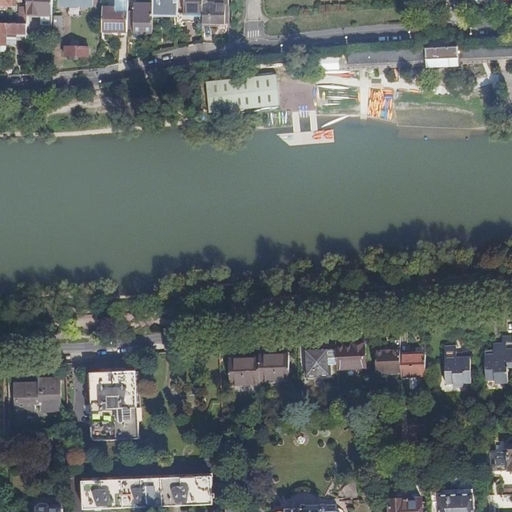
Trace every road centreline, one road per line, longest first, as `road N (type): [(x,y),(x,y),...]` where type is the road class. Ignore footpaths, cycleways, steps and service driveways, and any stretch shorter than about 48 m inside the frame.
road 1 (residential): [(0,87),(91,81),(254,45),(434,25),(511,25)]
road 2 (residential): [(511,291),(197,326),(168,338),(0,348)]
